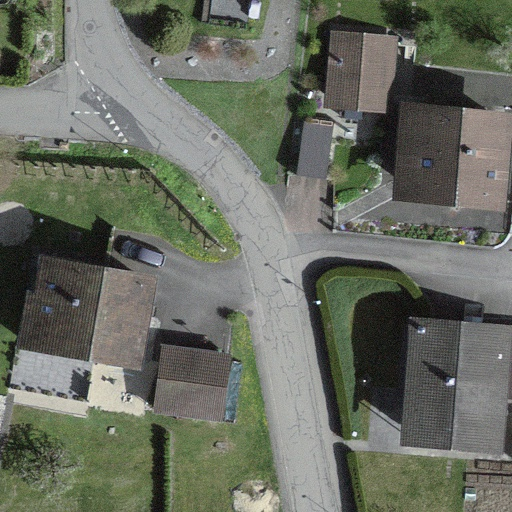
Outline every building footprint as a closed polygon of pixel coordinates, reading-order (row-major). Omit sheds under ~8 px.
[(386,99),(389,42),(340,38),(336,97),(386,99)] [(419,148),(416,191),(497,199),(505,119),(409,110),(406,147),(419,148)] [(304,112),(296,169),(327,175),(336,117),(304,112)] [(150,274),(52,265),(49,294),(39,292),(34,338),(141,350),(150,274)] [(496,433),(499,395),(511,396),(511,335),(504,335),(504,331),(417,324),(409,426),(420,440),(482,445),(496,433)] [(215,414),(223,352),(162,343),(154,403),(215,414)]
